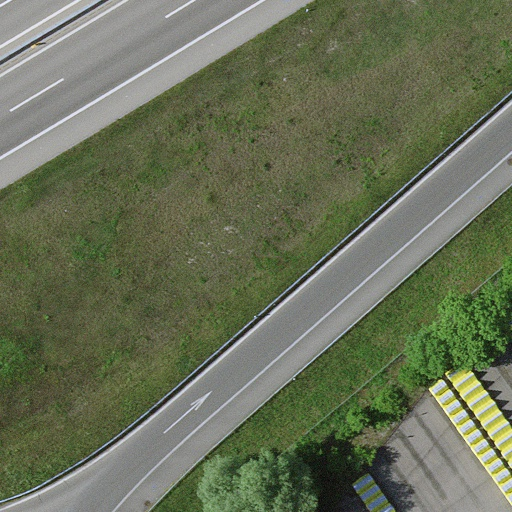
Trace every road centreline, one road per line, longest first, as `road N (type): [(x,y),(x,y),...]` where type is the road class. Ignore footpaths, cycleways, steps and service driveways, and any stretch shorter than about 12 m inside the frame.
road 1 (motorway): [(81,499),(511,126)]
road 2 (motorway): [(0,116),(193,0)]
